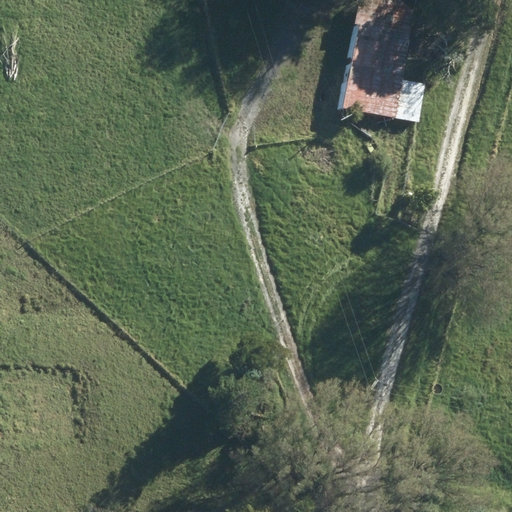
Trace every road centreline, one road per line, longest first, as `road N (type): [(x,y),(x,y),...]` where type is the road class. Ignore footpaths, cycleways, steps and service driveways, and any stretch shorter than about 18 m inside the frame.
road 1 (track): [(334,511),(208,0)]
road 2 (track): [(406,511),(485,0)]
